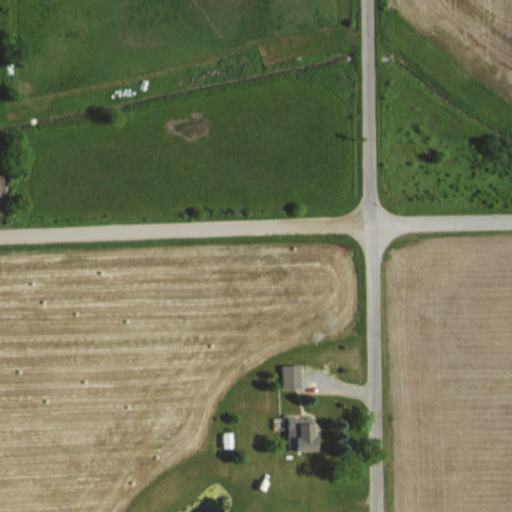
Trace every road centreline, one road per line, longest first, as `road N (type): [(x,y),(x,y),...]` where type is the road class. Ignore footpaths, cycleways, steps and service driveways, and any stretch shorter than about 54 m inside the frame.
road 1 (residential): [(372,511),(365,0)]
road 2 (residential): [(0,235),(369,221)]
road 3 (residential): [(369,221),(511,218)]
